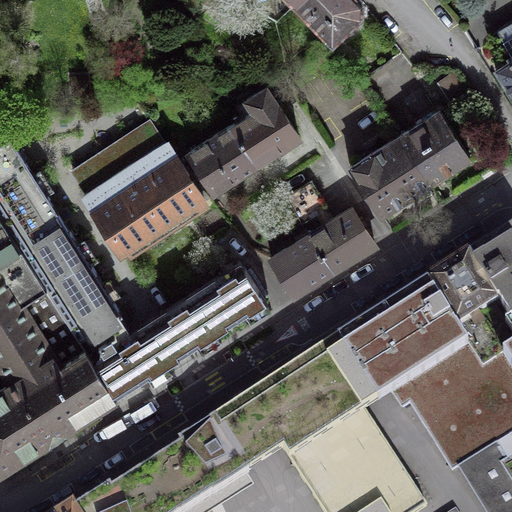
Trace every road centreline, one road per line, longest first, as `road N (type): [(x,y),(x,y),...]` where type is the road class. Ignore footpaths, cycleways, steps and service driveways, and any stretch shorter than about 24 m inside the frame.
road 1 (residential): [(511,197),(199,391)]
road 2 (residential): [(199,391),(27,118)]
road 3 (residential): [(199,391),(6,511)]
road 4 (residential): [(511,129),(468,60),(400,0)]
